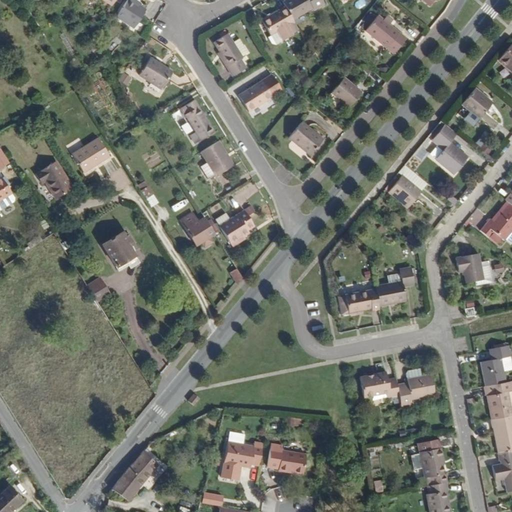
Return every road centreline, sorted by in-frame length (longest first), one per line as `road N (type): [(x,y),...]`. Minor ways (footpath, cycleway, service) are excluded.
road 1 (unclassified): [(305,232),(497,0)]
road 2 (unclassified): [(91,493),(274,270)]
road 3 (residential): [(455,0),(286,209)]
road 4 (residential): [(444,330),(319,352),(308,346),(297,302),(274,270)]
road 5 (residential): [(286,209),(183,27)]
road 6 (residential): [(511,150),(431,255),(444,330)]
road 7 (residential): [(444,330),(481,511)]
road 8 (unknown): [(116,196),(133,196),(152,219),(218,338)]
road 9 (residential): [(65,511),(0,409)]
